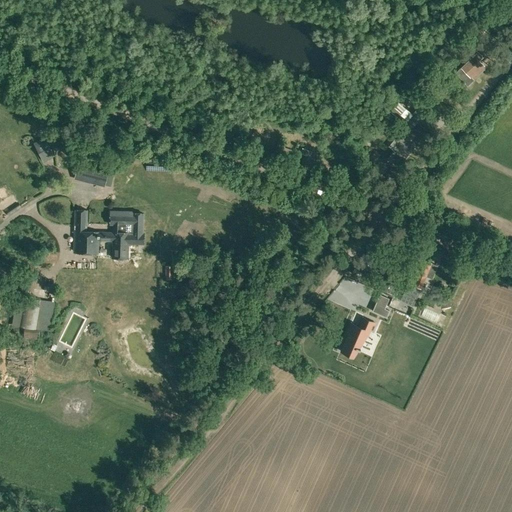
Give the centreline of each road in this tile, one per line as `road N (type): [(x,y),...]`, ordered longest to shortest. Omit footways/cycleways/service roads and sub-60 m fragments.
road 1 (track): [(0,63),(511,266)]
road 2 (track): [(136,511),(376,212)]
road 3 (track): [(383,215),(511,58)]
